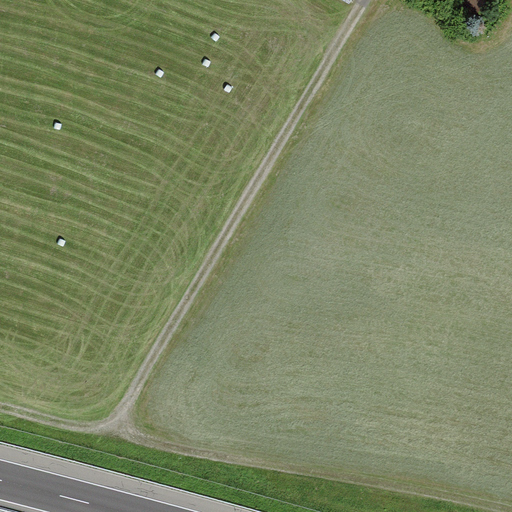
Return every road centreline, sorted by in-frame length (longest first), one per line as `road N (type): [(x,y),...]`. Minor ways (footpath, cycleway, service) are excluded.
road 1 (track): [(124,417),(368,0)]
road 2 (track): [(501,511),(143,443),(124,417)]
road 3 (track): [(124,417),(78,428),(0,408)]
road 4 (motorway): [(121,511),(0,480)]
